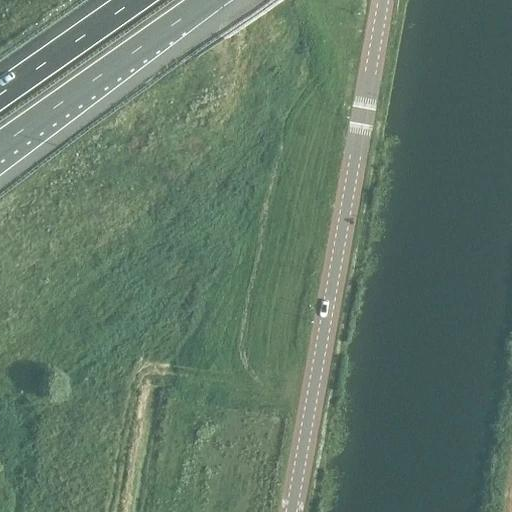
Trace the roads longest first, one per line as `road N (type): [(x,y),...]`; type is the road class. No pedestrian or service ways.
road 1 (tertiary): [(292,511),(383,0)]
road 2 (motorway): [(0,145),(209,0)]
road 3 (motorway): [(134,0),(0,94)]
